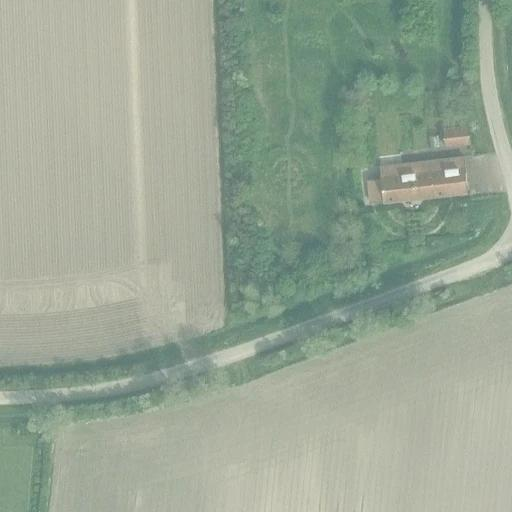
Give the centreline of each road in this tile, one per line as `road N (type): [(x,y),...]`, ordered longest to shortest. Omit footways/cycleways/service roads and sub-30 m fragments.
road 1 (unclassified): [(0,402),(98,400),(156,383),(511,248)]
road 2 (unclassified): [(511,176),(493,124),(482,0)]
